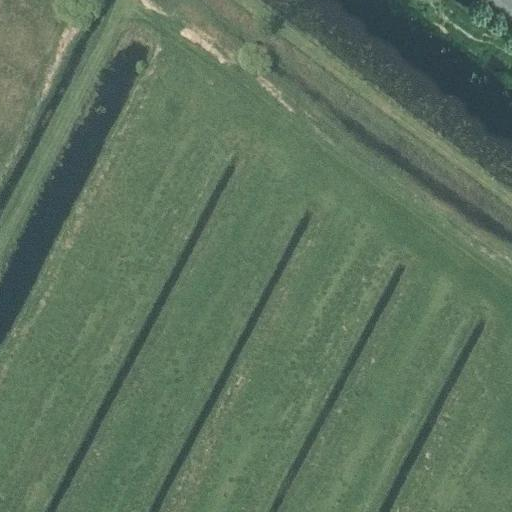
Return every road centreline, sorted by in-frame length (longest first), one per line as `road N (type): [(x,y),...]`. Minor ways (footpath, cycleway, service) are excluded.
road 1 (track): [(511,205),(230,0)]
road 2 (track): [(0,243),(118,16),(118,0)]
